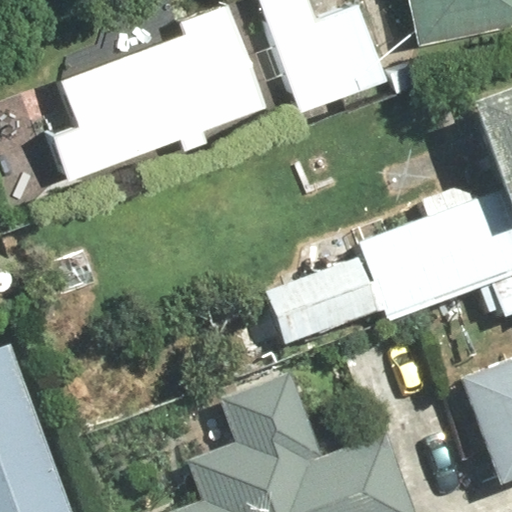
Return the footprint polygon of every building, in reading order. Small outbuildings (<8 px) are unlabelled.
[(170,20),(175,32),(49,79),(65,122),(44,130),(63,182),(172,142),(175,149),(205,138),(202,128),(262,106),(223,0),(170,20)] [(303,0),(256,0),(298,112),(384,80),(354,2),(311,18),(303,0)] [(511,0),(400,0),(409,49),(511,31),(511,0)] [(511,92),(463,109),(504,223),(511,220),(511,92)] [(385,320),(482,288),(493,323),(511,317),(511,269),(490,203),(358,247),(352,230),(313,243),(323,273),(261,294),(278,348),(383,314),(385,320)] [(0,511),(63,511),(2,349),(0,349),(0,511)] [(511,356),(454,375),(457,382),(490,486),(511,478),(511,356)] [(407,511),(382,435),(317,457),(289,375),(213,400),(229,448),(180,464),(193,504),(168,511),(407,511)]
